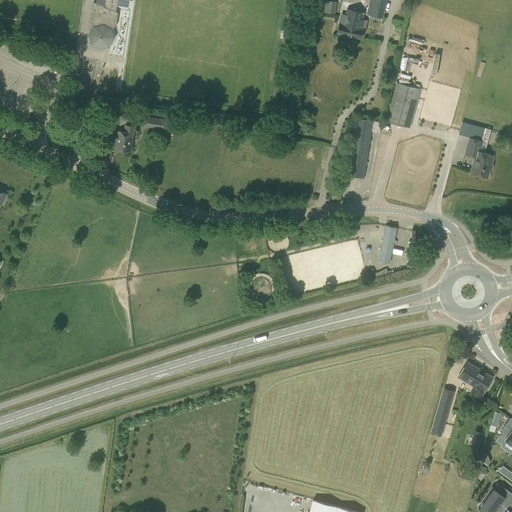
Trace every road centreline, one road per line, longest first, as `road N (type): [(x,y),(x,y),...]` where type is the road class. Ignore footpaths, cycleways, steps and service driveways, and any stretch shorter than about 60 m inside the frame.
road 1 (tertiary): [(463,266),(449,235),(427,218),(373,209),(191,214),(0,131)]
road 2 (secondary): [(0,424),(256,343),(446,295)]
